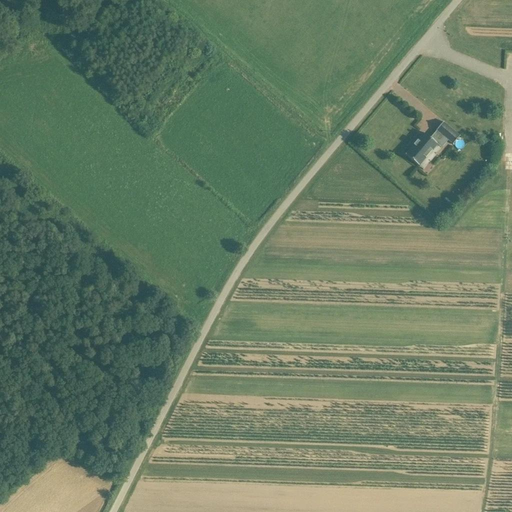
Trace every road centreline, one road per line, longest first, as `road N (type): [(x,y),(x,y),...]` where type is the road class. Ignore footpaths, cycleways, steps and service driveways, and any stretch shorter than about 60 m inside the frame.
road 1 (unclassified): [(111,511),(247,248),(457,0)]
road 2 (track): [(156,0),(333,145)]
